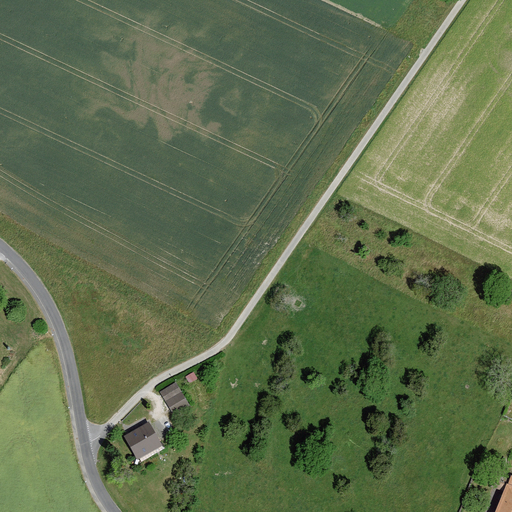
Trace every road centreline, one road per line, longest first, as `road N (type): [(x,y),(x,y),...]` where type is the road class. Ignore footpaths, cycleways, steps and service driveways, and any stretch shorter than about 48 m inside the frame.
road 1 (residential): [(85,444),(153,383),(211,354),(237,327),(463,0)]
road 2 (residential): [(85,444),(65,341),(49,303),(0,245)]
